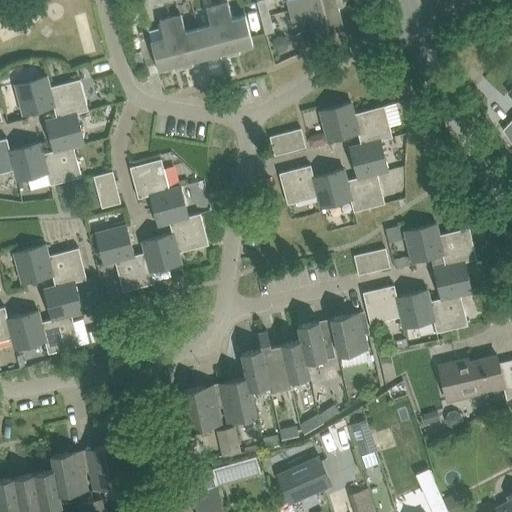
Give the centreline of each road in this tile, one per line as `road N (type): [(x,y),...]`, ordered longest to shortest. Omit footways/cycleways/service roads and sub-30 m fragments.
road 1 (residential): [(223,310),(215,334),(191,353),(29,390),(0,387)]
road 2 (residential): [(412,21),(480,164),(511,204)]
road 3 (residential): [(423,266),(223,310)]
road 4 (residential): [(252,112),(223,310)]
road 5 (residential): [(252,112),(412,21)]
road 6 (residential): [(140,96),(119,148),(139,232)]
